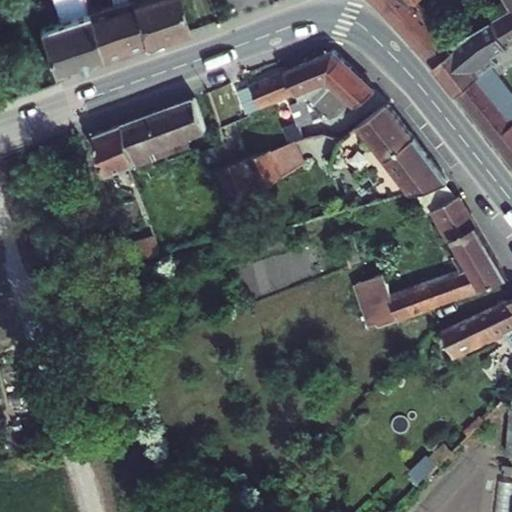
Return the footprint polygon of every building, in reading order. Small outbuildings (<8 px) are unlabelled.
[(129,0),(123,0),(40,25),(56,78),(188,32),(176,0),(140,0),(131,3),(129,0)] [(373,0),(387,17),(435,72),(493,140),(511,162),(511,82),(503,71),(511,65),(511,0),(502,0),(510,13),(461,40),(431,7),(421,6),(416,0),(373,0)] [(334,50),(238,91),(248,112),(324,82),(326,90),(296,104),(303,125),(346,114),(357,100),(362,106),(376,92),(334,50)] [(198,95),(97,132),(113,173),(141,163),(144,169),(156,165),(154,159),(186,146),(184,139),(208,130),(198,95)] [(386,103),(357,125),(406,192),(416,190),(432,217),(438,214),(471,267),(393,296),(385,273),(354,283),(370,329),(506,278),(455,196),(439,174),(386,103)] [(301,143),(223,168),(236,208),(311,166),(301,143)] [(121,244),(62,261),(68,279),(128,262),(121,244)] [(511,303),(447,333),(459,360),(511,332),(511,303)] [(511,511),(511,392),(511,393),(511,395),(511,413),(490,413),(489,461),(506,461),(506,511),(511,511)]
